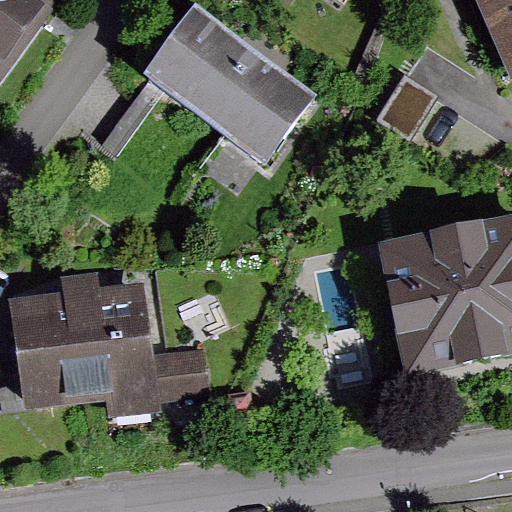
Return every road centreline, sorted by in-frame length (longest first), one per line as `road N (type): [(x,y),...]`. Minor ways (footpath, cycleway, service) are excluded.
road 1 (residential): [(138,511),(511,469)]
road 2 (residential): [(122,0),(0,170)]
